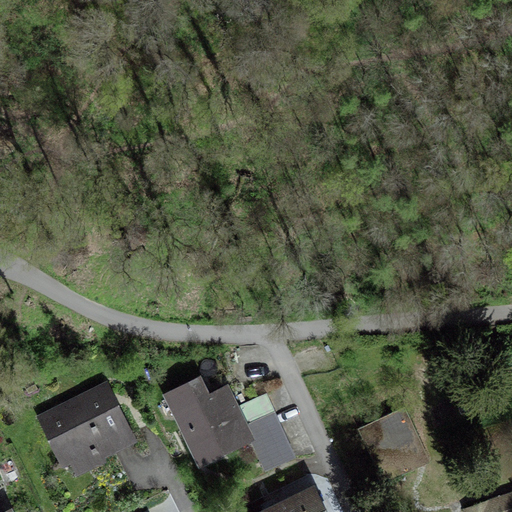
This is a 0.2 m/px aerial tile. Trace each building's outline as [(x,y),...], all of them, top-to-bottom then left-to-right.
[(238,412),(228,390),(205,401),(197,384),(171,397),(203,464),(248,442),(263,472),(293,458),(264,400),(238,412)] [(129,441),(106,391),(44,420),(67,469),(129,441)] [(406,414),(363,435),(386,482),(429,462),(406,414)] [(328,511),(317,492),(280,511),(328,511)] [(511,511),(511,499),(473,511),(511,511)]
